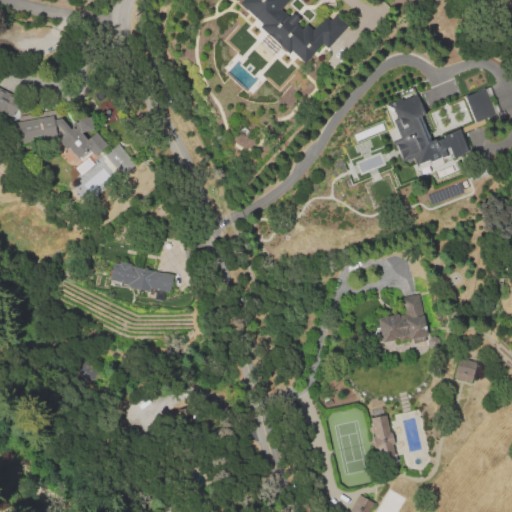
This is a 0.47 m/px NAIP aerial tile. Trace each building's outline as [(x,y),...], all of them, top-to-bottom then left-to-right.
[(241,0),(287,0),(283,5),(311,29),(326,12),(342,27),(323,49),(318,45),(302,63),(288,51),(285,54),(254,27),(256,23),(236,6),(241,0)] [(0,78),(7,66),(23,76),(11,98),(16,101),(6,120),(0,116),(0,78)] [(465,127),(454,100),(479,90),(490,117),(465,127)] [(383,105),(412,94),(420,115),(413,118),(422,141),(455,128),(466,155),(450,161),(447,154),(409,170),(405,160),(401,161),(395,158),(391,147),(392,141),(396,139),(383,105)] [(50,118),(54,116),(63,129),(69,125),(71,128),(71,119),(84,118),(84,134),(75,134),(79,140),(90,132),(101,147),(76,164),(73,160),(70,162),(62,150),(58,152),(50,140),(6,145),(3,124),(50,118)] [(103,155),(116,145),(126,156),(113,167),(103,155)] [(106,263),(114,264),(114,262),(127,264),(126,267),(169,276),(165,294),(144,289),(143,293),(122,288),(123,285),(102,280),(106,263)] [(420,293),(430,335),(410,339),(411,342),(395,345),(394,339),(377,343),(372,320),(392,316),(393,321),(404,319),(399,298),(420,293)] [(458,358),(480,366),(473,386),(451,378),(458,358)] [(189,409),(173,407),(171,423),(187,426),(189,409)] [(371,418),(387,415),(391,439),(394,438),(398,460),(379,463),(371,418)] [(22,469),(8,460),(0,473),(0,492),(6,496),(22,469)] [(370,511),(350,511),(360,496),(375,504),(370,511)]
